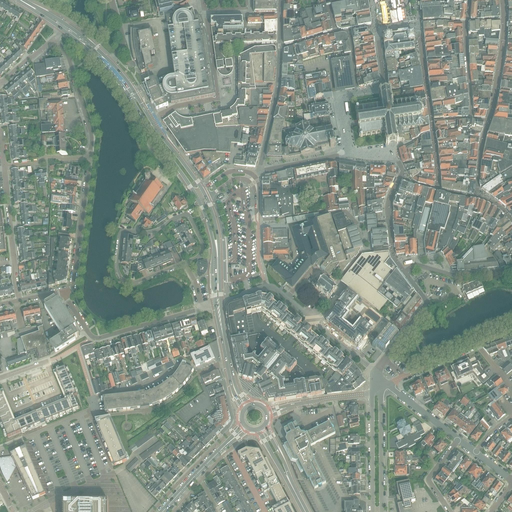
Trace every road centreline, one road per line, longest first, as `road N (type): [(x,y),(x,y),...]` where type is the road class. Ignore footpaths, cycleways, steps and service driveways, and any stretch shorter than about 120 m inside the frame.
road 1 (residential): [(376,373),(273,287),(228,300)]
road 2 (residential): [(279,0),(278,85),(258,172)]
road 3 (residential): [(64,294),(94,337),(202,307)]
road 4 (residential): [(89,157),(72,286),(64,294)]
road 5 (residential): [(17,300),(4,165)]
road 6 (residential): [(184,263),(202,250),(185,215),(119,234)]
road 7 (residential): [(56,38),(92,133),(89,157)]
road 8 (residential): [(380,511),(380,388)]
road 9 (primary): [(130,92),(195,194)]
road 10 (primary): [(201,189),(130,92)]
road 11 (residential): [(372,392),(372,511)]
